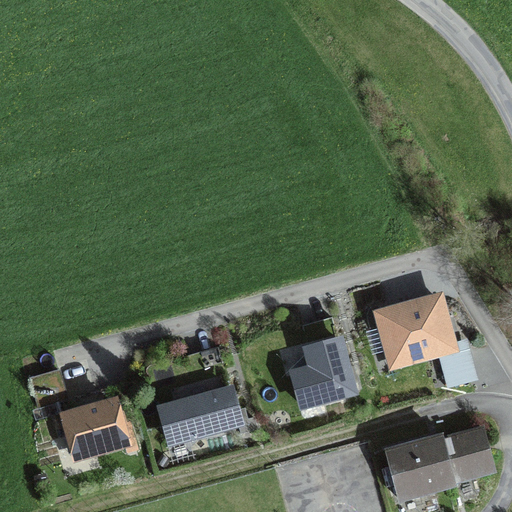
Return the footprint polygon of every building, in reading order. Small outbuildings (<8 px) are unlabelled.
[(439,299),(380,315),(393,364),(452,348),(439,299)] [(307,350),(313,369),(293,374),(302,406),(353,392),(339,341),(307,350)] [(59,370),(30,379),(39,407),(67,399),(59,370)] [(240,423),(231,390),(161,409),(170,442),(240,423)] [(113,404),(68,417),(79,455),(124,442),(127,452),(137,449),(131,430),(122,433),(113,404)] [(442,437),(386,452),(399,499),(455,484),(454,481),(494,470),(483,429),(443,440),(442,437)]
